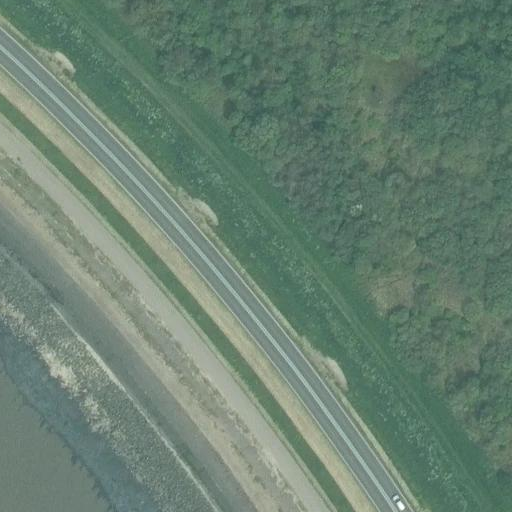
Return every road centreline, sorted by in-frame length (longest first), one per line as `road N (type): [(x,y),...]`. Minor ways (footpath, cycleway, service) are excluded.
road 1 (trunk): [(394,511),(197,250),(0,46)]
road 2 (unclassified): [(314,511),(254,418),(0,135)]
